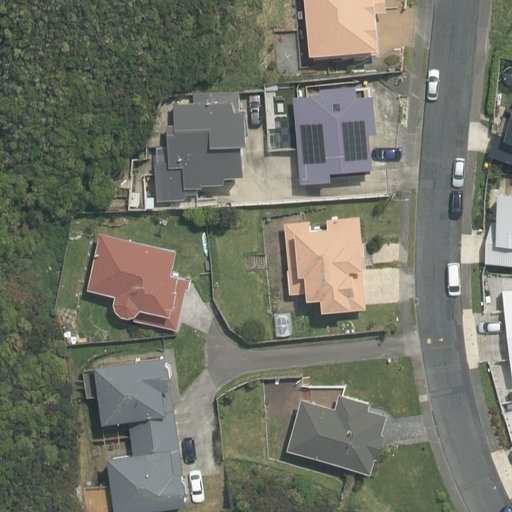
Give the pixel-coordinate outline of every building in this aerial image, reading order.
[(379,0),(296,0),(300,51),(371,46),(369,10),(380,9),(379,0)] [(312,79),(312,87),(267,88),(269,149),(292,148),(293,180),(326,179),(326,166),(363,165),(362,128),(370,128),(368,78),(312,79)] [(241,170),(240,91),(149,92),(150,146),(164,145),(164,161),(154,161),(154,197),(183,197),(183,181),(222,180),(221,170),(241,170)] [(367,308),(362,245),(359,211),(280,217),(287,294),(298,293),(298,297),(312,296),(313,308),(342,306),(342,311),(367,308)] [(177,244),(96,224),(83,288),(109,293),(108,294),(108,295),(107,297),(107,298),(107,299),(107,301),(107,302),(107,303),(107,304),(108,306),(108,307),(109,308),(110,309),(111,310),(112,311),(113,312),(114,312),(115,313),(116,313),(118,314),(119,314),(120,314),(122,314),(123,314),(124,313),(126,313),(127,312),(128,312),(129,311),(130,310),(131,309),(132,308),(132,307),(133,306),(133,305),(137,305),(133,321),(176,331),(186,285),(168,281),(177,244)] [(496,295),(471,299),(477,341),(502,337),(496,295)] [(89,492),(91,511),(182,502),(165,355),(88,363),(75,365),(78,395),(91,394),(94,417),(126,414),(129,441),(97,444),(102,490),(89,492)] [(362,399),(328,391),(325,400),(300,393),(286,450),(371,471),(385,415),(360,409),(362,399)]
